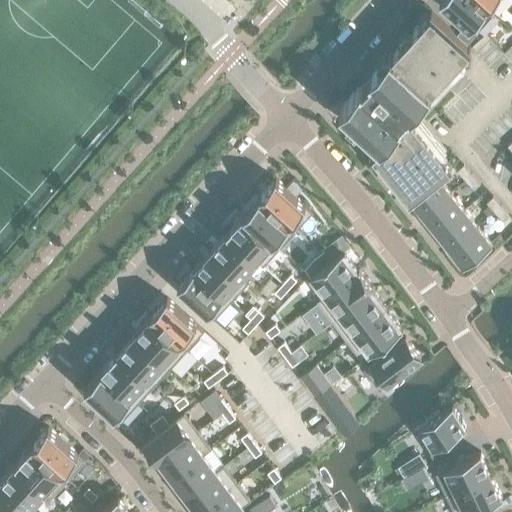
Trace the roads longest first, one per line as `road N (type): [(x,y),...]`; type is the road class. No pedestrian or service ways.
road 1 (residential): [(49,379),(290,115)]
road 2 (residential): [(449,312),(290,115)]
road 3 (residential): [(49,379),(103,428),(165,511)]
road 4 (residential): [(290,115),(395,0)]
